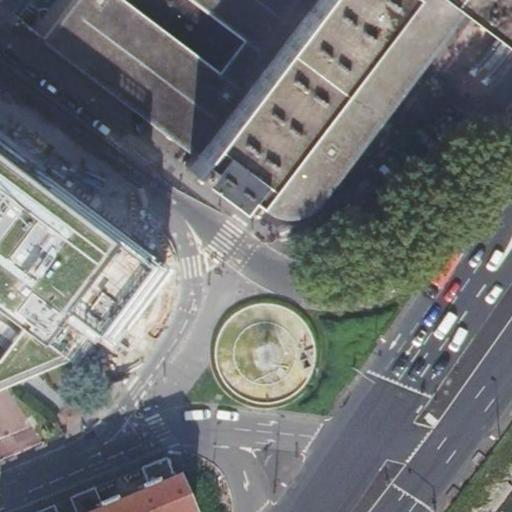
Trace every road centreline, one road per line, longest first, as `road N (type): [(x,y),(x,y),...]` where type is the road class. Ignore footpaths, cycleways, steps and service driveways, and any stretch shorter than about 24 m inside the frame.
road 1 (unclassified): [(503,201),(384,277),(334,287),(300,284),(177,210)]
road 2 (unclassified): [(72,466),(186,315),(192,267),(177,210)]
road 3 (unclassified): [(177,210),(0,81)]
road 4 (primary): [(503,201),(422,332)]
road 5 (tertiary): [(72,466),(164,433),(219,426)]
road 6 (tertiary): [(219,426),(350,440)]
road 7 (primary): [(422,332),(350,440)]
